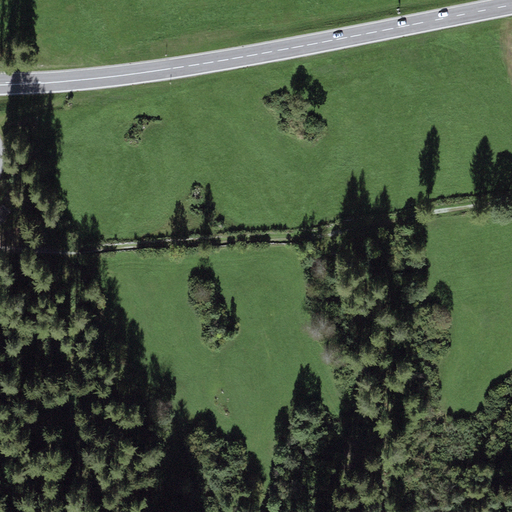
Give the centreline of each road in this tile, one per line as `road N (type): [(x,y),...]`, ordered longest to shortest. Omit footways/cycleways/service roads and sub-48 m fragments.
road 1 (primary): [(0,83),(223,60),(511,3)]
road 2 (track): [(511,200),(372,218),(309,237),(0,245)]
